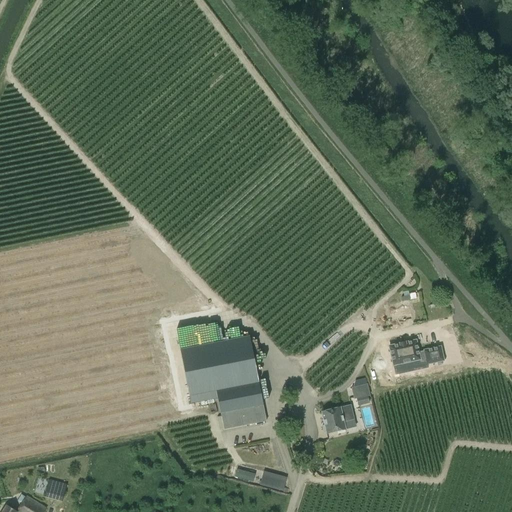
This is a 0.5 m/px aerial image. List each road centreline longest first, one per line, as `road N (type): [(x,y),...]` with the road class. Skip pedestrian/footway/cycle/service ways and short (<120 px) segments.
road 1 (residential): [(226,0),(340,151),(511,350)]
road 2 (track): [(249,328),(9,77),(7,66),(41,0)]
road 3 (track): [(196,0),(389,245)]
road 4 (unclassified): [(290,511),(312,428),(275,357),(249,328)]
road 5 (track): [(435,257),(460,318),(509,346)]
